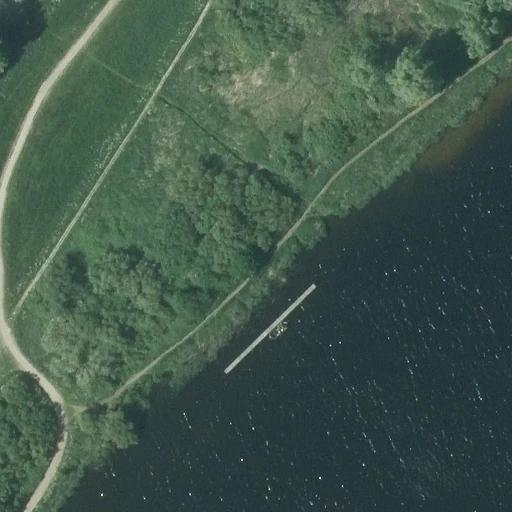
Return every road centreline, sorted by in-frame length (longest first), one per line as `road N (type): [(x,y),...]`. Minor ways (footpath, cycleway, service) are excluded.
road 1 (unknown): [(115,0),(42,94),(0,194)]
road 2 (unknown): [(0,323),(62,420),(47,479),(24,511)]
